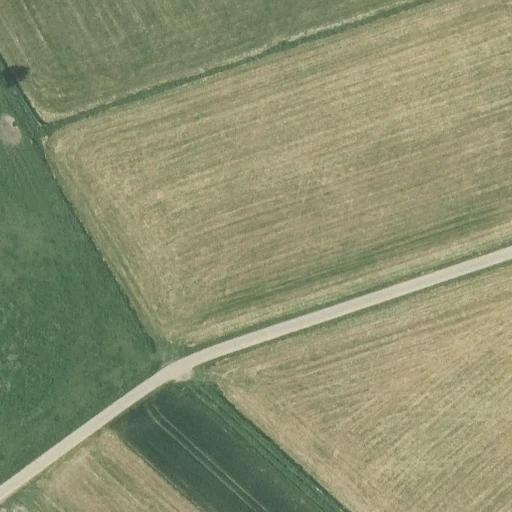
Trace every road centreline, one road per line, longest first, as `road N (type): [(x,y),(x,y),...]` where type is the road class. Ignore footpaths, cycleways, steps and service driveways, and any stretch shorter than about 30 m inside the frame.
road 1 (track): [(0,499),(178,373),(511,257)]
road 2 (track): [(330,511),(178,373),(0,71)]
